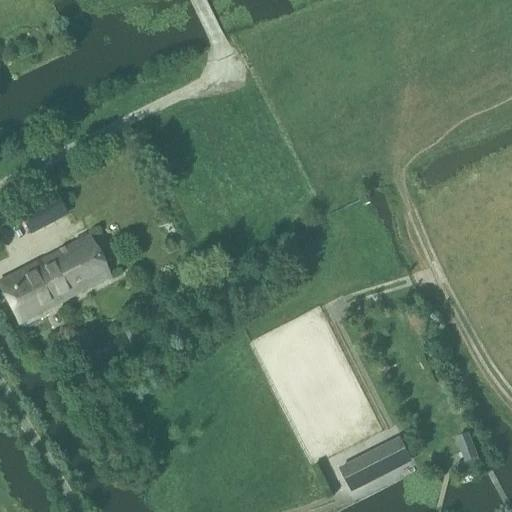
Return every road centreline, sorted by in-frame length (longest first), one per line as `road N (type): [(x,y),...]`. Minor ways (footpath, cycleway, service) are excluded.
road 1 (track): [(199,0),(225,67),(206,85),(0,187)]
road 2 (track): [(225,67),(289,54),(359,74),(501,0)]
road 3 (track): [(511,388),(438,271),(351,297)]
road 4 (track): [(438,271),(374,137),(359,74)]
road 5 (unclassified): [(72,511),(0,386)]
